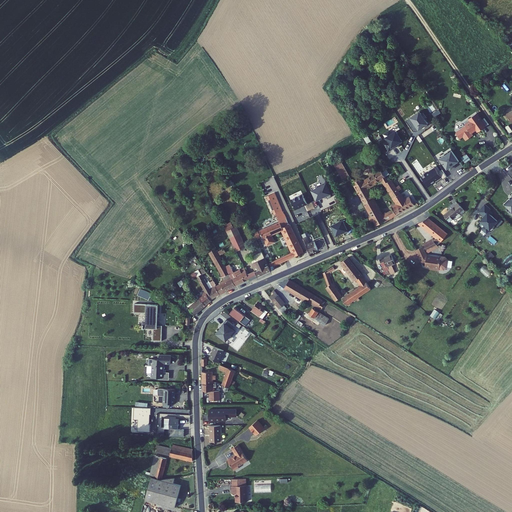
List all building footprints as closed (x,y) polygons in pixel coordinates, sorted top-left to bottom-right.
[(511,107),(508,104),(498,113),(504,120),(510,115),(511,116),(511,114),(511,107)] [(469,130),(477,124),(468,111),(455,120),(457,123),(447,130),(451,135),(455,133),(458,137),(464,133),(462,130),(467,127),(469,130)] [(329,172),(336,168),(324,148),(318,152),(329,172)] [(462,158),(466,163),(470,159),(466,154),(462,158)] [(403,199),(399,192),(394,194),(381,174),(377,176),(371,165),(351,176),(349,173),(341,177),(365,220),(386,210),(403,199)] [(341,177),(349,173),(347,169),(339,174),(341,177)] [(511,191),(511,184),(511,183),(504,189),(507,192),(502,196),(501,195),(496,200),(504,208),(509,204),(509,203),(511,200),(511,192),(511,191)] [(282,250),(283,252),(292,248),(278,220),(277,220),(274,214),(273,214),(262,189),(254,192),(262,209),(263,208),(267,217),(270,223),(271,224),(272,228),(272,229),(280,247),(282,250)] [(446,198),(446,199),(448,201),(449,205),(452,209),(455,206),(446,198)] [(435,211),(441,217),(449,208),(451,210),(452,209),(449,205),(448,201),(446,199),(435,211)] [(484,206),(478,201),(471,208),(476,213),(472,217),(477,222),(473,225),(478,230),(490,218),(483,211),(481,209),(484,206)] [(216,212),(209,215),(214,224),(221,221),(216,212)] [(428,234),(433,238),(439,230),(419,215),(410,220),(428,234)] [(267,217),(250,225),(253,232),(261,229),(271,224),(270,223),(267,217)] [(221,221),(214,224),(217,231),(227,227),(223,220),(221,221)] [(233,240),(227,227),(217,231),(224,245),(233,240)] [(253,232),(256,240),(264,236),(261,229),(253,232)] [(292,231),(299,247),(306,244),(302,234),(299,236),(296,229),(292,231)] [(413,243),(417,248),(428,241),(424,236),(413,243)] [(417,248),(413,243),(407,247),(414,258),(417,259),(417,263),(421,264),(425,264),(425,266),(431,267),(431,266),(435,266),(438,264),(439,257),(437,254),(433,253),(433,254),(419,252),(417,248)] [(314,244),(307,247),(311,254),(317,251),(314,244)] [(185,253),(186,253),(190,251),(186,245),(181,247),(185,253)] [(239,275),(260,265),(250,245),(242,249),(241,250),(243,255),(240,257),(243,264),(235,268),(238,274),(239,275)] [(200,250),(208,266),(215,263),(214,262),(206,247),(200,250)] [(274,253),(275,255),(283,252),(282,250),(280,247),(272,250),(274,253)] [(373,266),(381,270),(388,269),(384,261),(388,259),(384,251),(373,255),(373,257),(370,258),(373,266)] [(490,260),(494,256),(490,252),(486,256),(490,260)] [(333,295),(337,302),(362,286),(352,273),(353,272),(338,254),(331,258),(347,279),(348,278),(353,283),(333,295)] [(235,268),(232,262),(222,267),(218,259),(214,262),(215,263),(220,272),(225,280),(238,274),(235,268)] [(208,266),(213,275),(220,272),(215,263),(208,266)] [(318,284),(327,298),(332,294),(323,280),(318,271),(326,267),(324,263),(314,270),(320,283),(318,284)] [(486,275),(490,271),(484,265),(480,269),(486,275)] [(185,272),(195,288),(199,295),(209,289),(204,280),(202,276),(200,277),(199,276),(195,278),(190,269),(185,272)] [(213,275),(204,280),(209,289),(225,280),(220,272),(213,275)] [(169,277),(175,284),(177,282),(172,275),(169,277)] [(317,307),(320,309),(325,302),(288,279),(279,283),(290,291),(308,302),(310,300),(318,305),(317,307)] [(271,306),(275,311),(281,305),(277,301),(278,300),(265,287),(264,289),(266,291),(261,295),(269,304),(270,303),(272,305),(271,306)] [(195,288),(188,293),(195,301),(200,297),(199,295),(195,288)] [(182,308),(184,309),(195,301),(188,293),(186,289),(174,299),(177,302),(182,308)] [(146,290),(144,296),(150,298),(152,293),(146,290)] [(143,335),(153,336),(153,328),(146,328),(147,320),(147,308),(149,308),(149,299),(125,298),(124,307),(137,307),(137,315),(134,315),(134,319),(133,319),(133,323),(134,323),(134,322),(143,323),(143,335)] [(246,298),(240,307),(252,316),(258,308),(254,306),(256,304),(246,298)] [(420,308),(425,310),(431,300),(426,298),(420,308)] [(220,311),(232,319),(235,316),(232,315),(234,312),(224,305),(220,311)] [(299,312),(305,315),(310,308),(308,307),(307,308),(303,306),(299,312)] [(308,316),(327,324),(330,317),(312,308),(308,316)] [(288,322),(304,333),(313,320),(305,315),(299,312),(296,310),(293,315),(288,322)] [(435,310),(431,315),(437,319),(441,313),(435,310)] [(284,320),(288,322),(293,315),(289,311),(284,320)] [(234,328),(227,321),(224,324),(224,325),(216,334),(224,342),(229,336),(231,338),(235,334),(231,331),(234,328)] [(209,358),(219,362),(224,349),(214,345),(209,358)] [(170,356),(159,355),(159,360),(157,360),(149,359),(148,366),(152,366),(152,378),(157,378),(162,378),(163,364),(164,364),(170,364),(170,356)] [(163,373),(164,364),(163,364),(162,378),(157,378),(157,380),(168,381),(168,373),(163,373)] [(222,385),(229,388),(237,371),(222,365),(220,369),(227,373),(222,385)] [(263,375),(267,377),(268,374),(272,375),(274,371),(266,368),(263,375)] [(216,384),(217,381),(213,381),(213,371),(204,371),(204,390),(211,390),(211,399),(221,399),(221,390),(216,390),(216,384)] [(171,405),(172,390),(155,389),(155,396),(160,396),(160,404),(171,405)] [(209,409),(209,417),(212,417),(212,420),(226,420),(226,416),(236,416),(236,408),(209,409)] [(170,416),(169,428),(178,429),(178,419),(174,418),(174,417),(170,416)] [(258,421),(250,428),(257,436),(265,428),(258,421)] [(222,426),(211,426),(211,441),(222,441),(222,426)] [(158,444),(156,452),(191,460),(190,452),(171,448),(158,444)] [(172,444),(171,448),(190,452),(190,448),(172,444)] [(242,452),(238,445),(231,449),(235,456),(232,458),(232,457),(227,460),(233,470),(238,467),(237,466),(247,461),(242,452)] [(154,471),(153,475),(160,477),(165,458),(158,456),(156,464),(153,463),(151,470),(154,471)] [(221,483),(221,491),(225,491),(225,499),(236,499),(235,475),(221,476),(221,483)] [(151,477),(145,500),(174,507),(180,485),(174,483),(160,479),(158,480),(151,477)]
